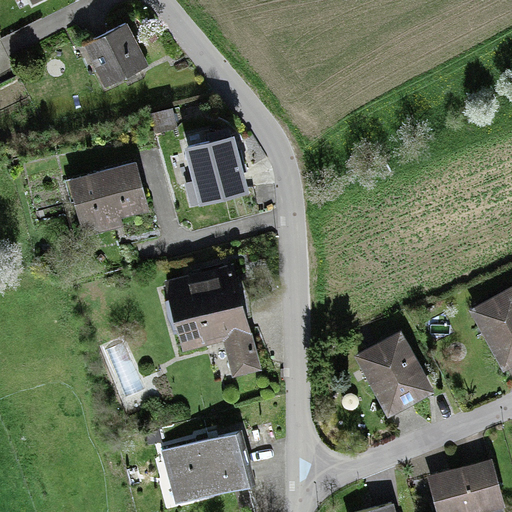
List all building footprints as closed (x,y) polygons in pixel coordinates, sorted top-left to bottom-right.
[(146,65),(125,22),(91,39),(103,64),(97,67),(105,84),(146,65)] [(231,135),(188,147),(197,179),(187,182),(192,202),(245,188),(231,135)] [(98,176),(75,182),(79,199),(76,199),(83,223),(97,219),(99,228),(115,224),(113,217),(148,207),(135,161),(96,172),(98,176)] [(192,285),(169,291),(184,345),(223,334),(234,373),(259,366),(233,267),(190,278),(192,285)] [(511,285),(480,304),(493,328),(486,332),(505,364),(511,359),(511,285)] [(413,356),(399,331),(364,350),(378,375),(371,379),(389,410),(428,389),(410,357),(413,356)] [(252,480),(240,430),(164,449),(170,474),(179,472),(185,496),(252,480)] [(504,511),(490,459),(430,475),(437,501),(444,499),(447,511),(467,511),(482,508),(483,511),(504,511)] [(394,511),(392,502),(352,511),(394,511)]
